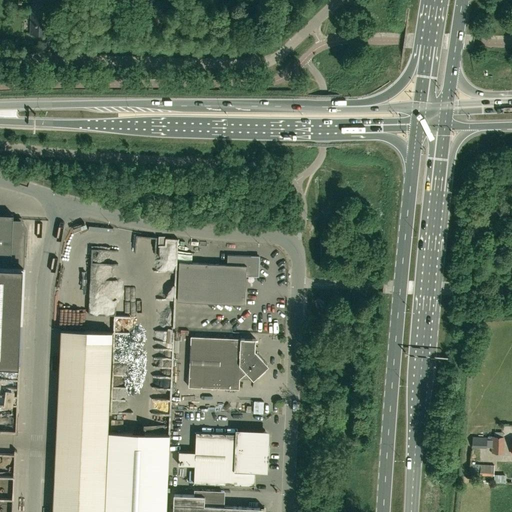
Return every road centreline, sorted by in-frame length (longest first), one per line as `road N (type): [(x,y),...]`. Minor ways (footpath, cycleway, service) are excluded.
road 1 (unclassified): [(286,511),(296,250),(280,239),(190,231),(62,203)]
road 2 (primary): [(419,105),(0,105)]
road 3 (primary): [(0,121),(415,129)]
road 4 (primary): [(411,511),(444,129)]
road 5 (primary): [(415,129),(383,511)]
road 6 (unclassified): [(0,59),(264,64),(337,0)]
road 7 (unclassified): [(32,511),(44,269),(62,203)]
